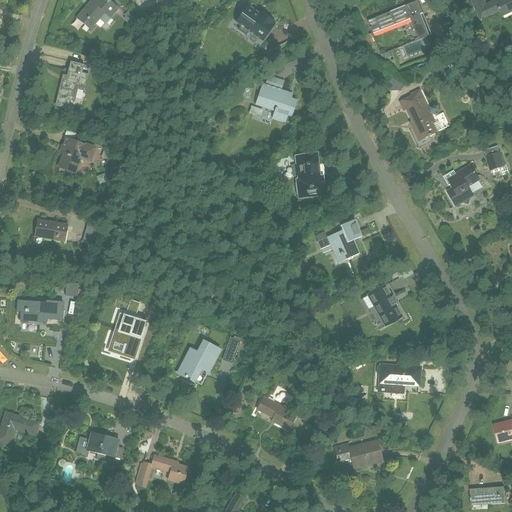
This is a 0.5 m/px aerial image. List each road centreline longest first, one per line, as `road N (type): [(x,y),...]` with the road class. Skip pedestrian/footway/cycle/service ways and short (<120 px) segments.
road 1 (residential): [(481,364),(461,311),(366,143),(311,0)]
road 2 (residential): [(338,511),(168,420),(0,373)]
road 3 (residential): [(0,164),(41,0)]
road 4 (residential): [(413,511),(481,364)]
